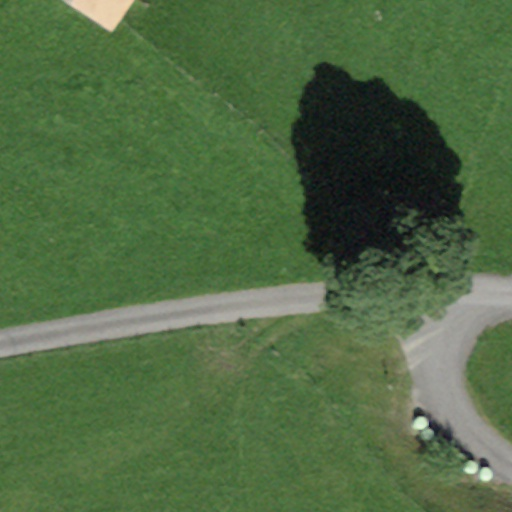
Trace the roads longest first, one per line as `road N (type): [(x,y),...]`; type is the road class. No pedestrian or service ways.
road 1 (track): [(511,303),(450,299),(75,327),(0,345)]
road 2 (track): [(450,299),(452,383),(484,447),(511,463)]
